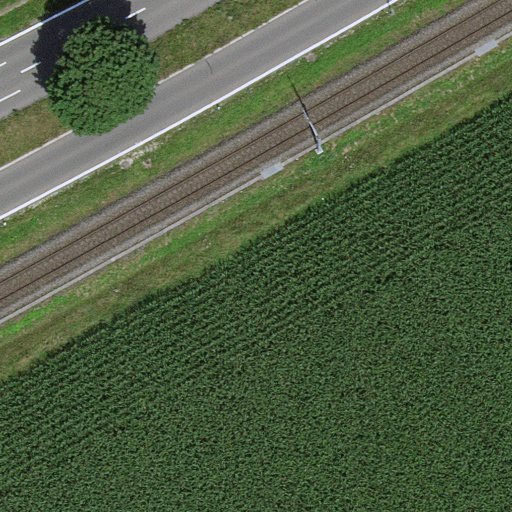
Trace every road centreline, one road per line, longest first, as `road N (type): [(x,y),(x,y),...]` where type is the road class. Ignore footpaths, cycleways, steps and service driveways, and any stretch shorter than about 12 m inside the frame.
road 1 (primary): [(0,202),(364,0)]
road 2 (track): [(0,366),(200,256)]
road 3 (primary): [(155,0),(0,81)]
